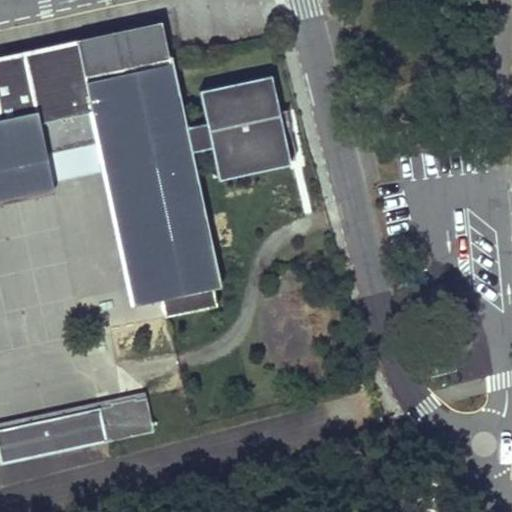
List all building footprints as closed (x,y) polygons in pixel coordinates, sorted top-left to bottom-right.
[(175,30),(180,53),(246,39),(241,17),(175,30)] [(95,143),(101,171),(130,306),(160,300),(163,317),(216,306),(212,288),(220,287),(191,152),(186,127),(176,83),(177,83),(167,31),(155,34),(161,64),(83,80),(77,50),(25,80),(0,85),(0,204),(53,193),(51,182),(50,182),(45,154),(95,143)] [(83,80),(161,64),(155,34),(77,50),(83,80)] [(0,85),(25,80),(77,50),(0,66),(0,85)] [(278,112),(270,75),(198,90),(205,123),(186,127),(191,152),(211,148),(282,132),(281,127),(272,129),(270,114),(278,112)] [(281,127),(278,112),(270,114),(272,129),(281,127)] [(282,132),(211,148),(217,180),(289,165),(282,132)] [(101,171),(95,143),(45,154),(50,182),(51,182),(101,171)] [(100,407),(0,428),(0,464),(107,441),(100,407)] [(390,452),(386,437),(377,440),(380,455),(390,452)]
